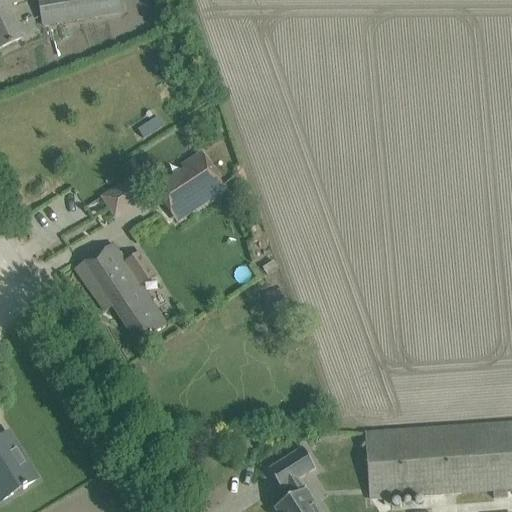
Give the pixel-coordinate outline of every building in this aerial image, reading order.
[(8,7),(23,0),(4,0),(6,2),(0,4),(0,49),(23,39),(8,7)] [(122,13),(119,0),(38,0),(42,26),(122,13)] [(167,209),(173,217),(222,185),(201,154),(181,166),(184,171),(156,190),(167,209)] [(100,198),(114,221),(124,215),(109,192),(100,198)] [(75,271),(104,313),(112,308),(138,346),(167,326),(113,245),(91,259),(75,271)] [(286,296),(264,303),(273,329),(295,321),(286,296)] [(508,499),(507,490),(511,489),(511,425),(366,435),(370,499),(493,491),(494,500),(508,499)] [(0,503),(23,489),(23,490),(27,488),(26,487),(37,480),(36,479),(32,482),(16,454),(20,452),(9,435),(0,440),(0,503)] [(298,481),(316,469),(303,449),(269,471),(281,491),(288,487),(294,497),(274,510),(275,511),(320,511),(306,489),(304,491),(298,481)]
